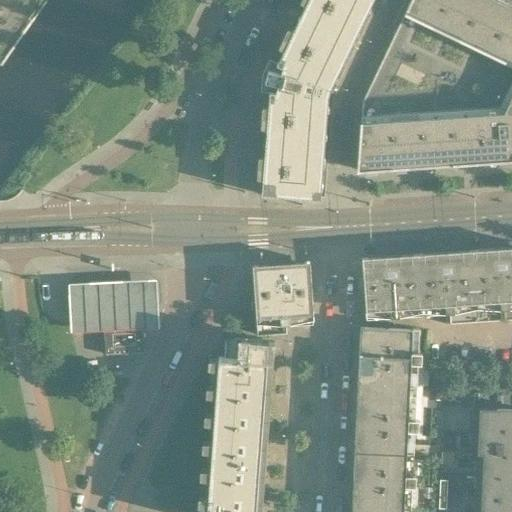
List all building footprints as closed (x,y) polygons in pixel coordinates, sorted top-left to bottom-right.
[(269,91),(261,194),(314,198),(323,95),(317,95),(320,85),(325,87),(366,0),(307,0),(276,64),(282,67),(280,73),(268,70),(265,82),(277,85),(276,92),(269,91)] [(511,161),(511,7),(497,0),(411,0),(361,101),(360,171),(511,161)] [(511,246),(469,249),(470,254),(474,322),(511,319),(511,246)] [(474,322),(470,254),(469,249),(414,253),(414,258),(418,317),(444,315),(445,324),(474,322)] [(418,317),(414,258),(414,253),(362,257),(366,320),(418,317)] [(252,265),(255,301),(257,335),(286,333),(286,326),(313,324),(313,314),(309,263),(306,261),(291,262),(291,264),(271,266),(271,263),(252,265)] [(155,278),(67,282),(67,297),(69,330),(158,326),(157,313),(156,291),(155,278)] [(143,353),(142,329),(141,324),(138,324),(138,327),(106,328),(106,326),(103,326),(104,355),(143,353)] [(366,327),(360,327),(357,389),(409,392),(411,364),(421,364),(422,353),(411,352),(412,329),(366,327)] [(218,356),(206,511),(255,511),(268,341),(224,338),(223,356),(218,356)] [(95,360),(86,361),(87,372),(96,371),(95,360)] [(431,388),(430,399),(441,400),(442,389),(431,388)] [(409,392),(357,389),(354,451),(406,453),(408,431),(418,431),(418,420),(408,420),(409,392)] [(511,511),(511,409),(479,408),(479,414),(478,431),(477,453),(474,511),(511,511)] [(406,453),(354,451),(351,511),(354,511),(403,511),(405,486),(415,487),(416,476),(405,475),(406,453)] [(440,480),(439,494),(446,495),(447,480),(440,480)] [(446,509),(446,495),(439,494),(438,509),(446,509)]
